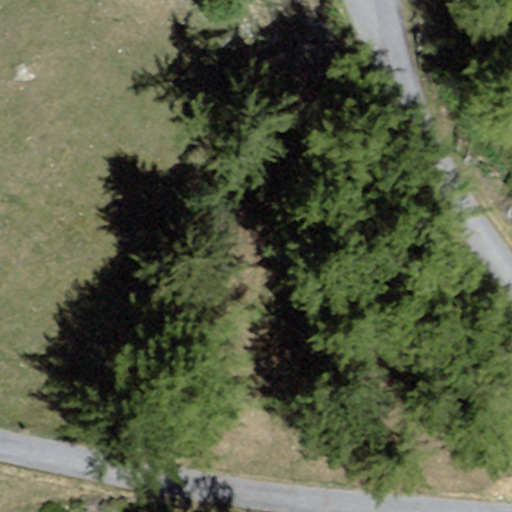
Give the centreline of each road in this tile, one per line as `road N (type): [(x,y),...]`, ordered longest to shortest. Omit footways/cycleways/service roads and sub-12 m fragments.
road 1 (residential): [(376,0),(511,258)]
road 2 (unclassified): [(249,511),(0,452)]
